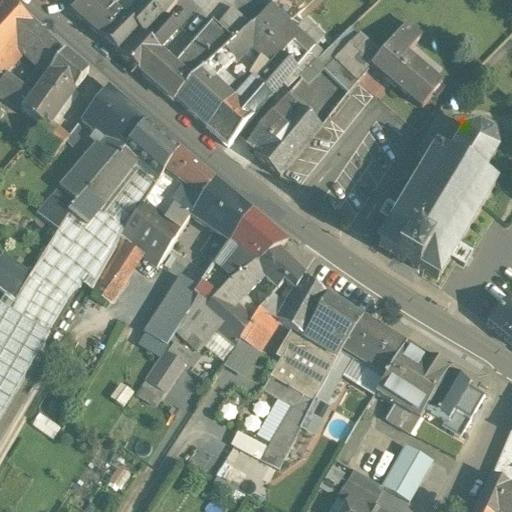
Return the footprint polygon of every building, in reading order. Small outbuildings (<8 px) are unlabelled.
[(124,15),(110,4),(110,3),(106,0),(81,0),(71,11),(101,37),(124,15)] [(124,15),(101,37),(119,52),(139,31),(145,37),(152,26),(153,28),(165,20),(163,19),(165,16),(174,5),(178,2),(175,0),(138,0),(133,6),(124,15)] [(7,1),(0,8),(0,60),(2,58),(15,44),(33,25),(7,1)] [(288,23),(274,10),(259,29),(256,26),(252,28),(261,38),(268,44),(288,23)] [(165,20),(153,28),(168,42),(179,29),(165,16),(163,19),(165,20)] [(323,37),(304,19),(295,30),(315,48),(323,37)] [(295,30),(288,23),(268,44),(279,54),(297,69),(315,48),(295,30)] [(64,55),(33,25),(15,44),(48,75),(50,77),(73,94),(87,74),(64,55)] [(139,31),(119,52),(143,74),(157,59),(162,53),(159,51),(168,42),(153,28),(152,26),(145,37),(139,31)] [(441,88),(405,57),(421,39),(406,26),(381,56),(370,68),(421,112),(441,88)] [(252,28),(226,49),(236,59),(261,38),(252,28)] [(370,68),(381,56),(348,31),(325,53),(338,65),(328,75),(332,79),(342,69),(359,86),(370,68)] [(177,77),(157,59),(143,74),(174,101),(176,98),(203,68),(221,51),(210,40),(177,77)] [(325,71),(328,75),(338,65),(325,53),(297,78),(306,88),(325,71)] [(247,95),(241,102),(256,115),(286,82),(297,69),(279,54),(273,67),(247,95)] [(2,58),(0,60),(0,76),(4,79),(13,68),(2,58)] [(203,68),(176,98),(207,126),(234,96),(215,78),(203,68)] [(342,69),(332,79),(350,96),(359,86),(342,69)] [(73,94),(50,77),(35,97),(55,112),(58,114),(73,94)] [(32,96),(16,85),(5,100),(20,111),(32,96)] [(147,124),(106,90),(82,122),(97,135),(101,131),(113,141),(109,145),(118,153),(121,155),(147,124)] [(234,96),(207,126),(229,145),(256,115),(241,102),(247,95),(244,92),(238,99),(234,96)] [(55,112),(35,97),(23,113),(42,127),(46,122),(47,123),(55,112)] [(256,156),(280,177),(321,129),(286,99),(248,144),(258,153),(256,156)] [(47,123),(46,122),(42,127),(30,140),(53,159),(68,143),(47,123)] [(461,137),(437,122),(423,146),(434,153),(434,151),(447,159),(461,137)] [(177,151),(147,124),(121,155),(134,167),(138,171),(139,172),(155,187),(163,176),(177,151)] [(447,159),(434,151),(434,153),(431,158),(399,210),(391,223),(390,224),(388,227),(388,228),(380,242),(380,241),(378,245),(381,247),(381,246),(393,254),(396,256),(395,258),(399,260),(414,269),(413,269),(417,271),(418,269),(421,271),(434,278),(433,279),(437,281),(439,277),(447,263),(449,260),(450,258),(458,245),(491,190),(493,187),(480,179),(494,156),(490,140),(478,132),(461,137),(447,159)] [(109,145),(103,152),(99,148),(61,189),(77,203),(87,192),(102,175),(118,153),(109,145)] [(434,153),(423,146),(420,151),(431,158),(434,153)] [(213,183),(177,151),(163,176),(183,184),(170,202),(175,208),(190,219),(213,183)] [(134,167),(121,155),(118,153),(102,175),(87,192),(104,206),(99,213),(105,217),(120,197),(115,192),(134,167)] [(134,167),(115,192),(120,197),(139,172),(138,171),(134,167)] [(120,197),(105,217),(124,232),(143,204),(155,187),(139,172),(120,197)] [(213,183),(190,219),(215,236),(230,245),(251,214),(213,183)] [(77,203),(61,189),(52,199),(53,200),(68,212),(77,203)] [(104,206),(87,192),(77,203),(68,212),(70,214),(87,228),(99,213),(104,206)] [(68,212),(53,200),(46,208),(62,222),(68,212)] [(399,210),(387,202),(379,215),(391,223),(399,210)] [(180,234),(165,223),(143,204),(124,232),(120,238),(140,256),(156,270),(161,262),(178,236),(180,234)] [(190,219),(175,208),(165,223),(180,234),(190,219)] [(99,213),(87,228),(69,251),(22,319),(48,335),(66,304),(81,284),(91,292),(102,272),(114,252),(120,238),(124,232),(105,217),(99,213)] [(87,228),(70,214),(15,302),(14,301),(5,294),(0,302),(0,419),(49,336),(48,335),(22,319),(69,251),(87,228)] [(286,243),(251,214),(230,245),(254,265),(276,250),(286,243)] [(215,236),(201,255),(216,264),(230,245),(215,236)] [(140,256),(120,238),(114,252),(102,272),(117,287),(140,256)] [(471,253),(458,245),(450,258),(463,266),(471,253)] [(276,250),(254,265),(256,267),(261,273),(277,290),(284,282),(295,291),(296,289),(304,278),(276,250)] [(256,267),(243,276),(252,283),(261,273),(256,267)] [(243,276),(230,284),(241,295),(252,283),(243,276)] [(327,297),(304,278),(296,289),(295,291),(287,305),(276,322),(278,324),(290,332),(302,339),(327,297)] [(198,292),(182,281),(145,335),(166,348),(176,334),(183,324),(197,300),(194,298),(198,292)] [(241,295),(230,284),(220,296),(235,308),(245,297),(241,295)] [(235,308),(220,296),(208,311),(197,300),(183,324),(205,344),(215,333),(220,337),(240,314),(235,308)] [(287,305),(272,296),(259,313),(276,322),(287,305)] [(363,320),(327,297),(302,339),(325,351),(317,369),(329,376),(335,361),(343,350),(363,320)] [(487,324),(511,344),(511,303),(508,300),(487,324)] [(276,322),(259,313),(252,323),(239,342),(240,343),(258,354),(278,324),(276,322)] [(240,314),(220,337),(235,347),(240,343),(239,342),(252,323),(240,314)] [(403,343),(363,320),(343,350),(385,375),(387,376),(405,345),(403,343)] [(205,344),(183,324),(176,334),(197,353),(205,344)] [(280,360),(262,393),(299,411),(308,393),(305,392),(317,369),(293,355),(302,339),(290,332),(276,356),(280,360)] [(325,351),(302,339),(293,355),(317,369),(325,351)] [(163,353),(135,397),(154,410),(182,366),(185,368),(192,356),(173,344),(166,355),(163,353)] [(447,374),(405,345),(387,376),(377,395),(395,406),(395,407),(420,421),(420,420),(427,409),(447,374)] [(329,376),(317,369),(305,392),(308,393),(299,411),(292,426),(281,448),(277,446),(267,465),(279,471),(300,430),(317,399),(329,376)] [(469,389),(447,374),(427,409),(438,416),(449,423),(455,413),(469,421),(482,400),(468,391),(469,389)] [(341,382),(329,376),(317,399),(328,405),(341,382)] [(328,405),(317,399),(300,430),(314,438),(331,407),(328,405)] [(420,421),(395,407),(395,406),(386,422),(410,437),(420,421)] [(54,428),(37,417),(31,426),(48,438),(54,428)] [(511,449),(506,446),(492,478),(511,488),(511,449)] [(410,502),(432,463),(405,447),(383,487),(410,502)] [(383,490),(355,474),(349,484),(377,501),(383,490)] [(336,483),(326,477),(318,490),(329,496),(336,483)] [(511,511),(511,489),(491,480),(476,511),(511,511)] [(377,501),(349,484),(339,499),(351,506),(354,500),(370,509),(377,501)] [(375,511),(370,509),(354,500),(351,506),(347,511),(375,511)]
